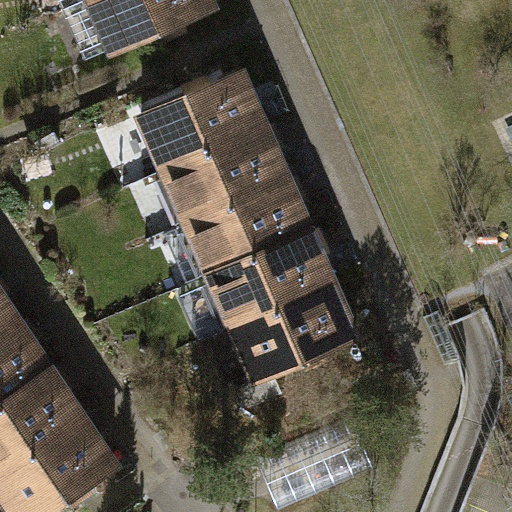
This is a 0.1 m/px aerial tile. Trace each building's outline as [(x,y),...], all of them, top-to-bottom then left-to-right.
[(85,0),(99,32),(177,0),(85,0)] [(177,0),(99,32),(119,81),(227,37),(212,0),(177,0)] [(256,91),(147,138),(168,187),(278,140),(256,91)] [(168,187),(193,244),(302,197),(278,140),(168,187)] [(193,244),(216,297),(325,250),(302,197),(193,244)] [(325,250),(216,297),(240,352),(349,306),(325,250)] [(0,292),(0,357),(32,336),(2,292),(0,292)] [(240,352),(263,407),(373,360),(349,306),(240,352)] [(32,336),(0,357),(0,417),(60,378),(32,336)] [(0,417),(0,502),(0,503),(99,436),(60,378),(0,417)] [(0,503),(6,511),(81,511),(129,480),(99,436),(0,503)] [(300,455),(271,465),(283,503),(313,493),(300,455)]
